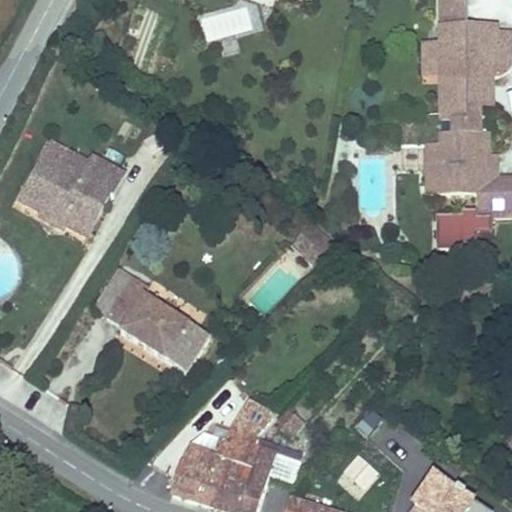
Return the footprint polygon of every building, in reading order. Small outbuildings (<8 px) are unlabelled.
[(441,0),(442,28),(470,27),(468,0),(441,0)] [(442,80),(443,125),(458,125),(459,137),(443,137),(443,148),(433,148),(433,169),(428,169),(428,201),(479,201),(480,217),(463,218),(463,223),(438,224),(440,258),(466,257),(466,253),(472,253),(472,249),(480,249),(480,240),(494,240),(493,224),(511,223),(511,182),(501,183),(493,183),(493,161),(491,137),(478,137),(477,124),(482,125),(482,109),(495,109),(495,82),(497,81),(499,81),(502,80),(505,79),(507,77),(510,76),(511,73),(511,71),(511,36),(499,37),(484,37),(484,27),(470,27),(442,28),(442,45),(448,45),(448,80),(442,80)] [(499,27),(484,27),(484,37),(499,37),(499,27)] [(442,45),(426,45),(427,80),(442,80),(448,80),(448,45),(442,45)] [(398,164),(423,164),(423,144),(398,145),(398,164)] [(48,183),(57,165),(79,177),(82,170),(46,152),(34,175),(48,183)] [(493,183),(501,183),(500,161),(493,161),(493,183)] [(104,196),(114,176),(86,162),(82,170),(79,177),(76,182),(104,196)] [(34,175),(17,209),(81,242),(104,196),(76,182),(79,177),(57,165),(48,183),(34,175)] [(324,278),(343,257),(314,230),(294,252),(324,278)] [(123,275),(98,317),(124,332),(121,338),(190,379),(212,343),(146,303),(152,292),(123,275)] [(425,305),(414,296),(396,319),(407,328),(425,305)] [(427,344),(445,321),(425,305),(407,328),(427,344)] [(205,511),(262,511),(273,483),(293,488),(304,456),(261,442),(279,423),(252,407),(233,431),(227,443),(206,437),(191,448),(172,501),(205,511)] [(354,427),(366,442),(385,427),(373,412),(354,427)] [(290,443),(304,429),(293,417),(278,432),(290,443)] [(416,511),(477,511),(436,483),(416,511)] [(322,511),(291,502),(288,511),(322,511)]
